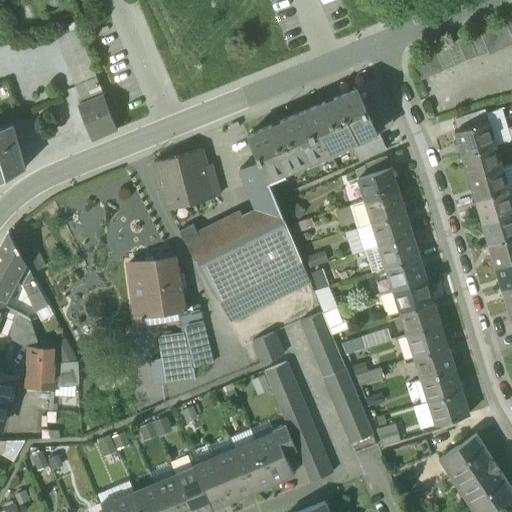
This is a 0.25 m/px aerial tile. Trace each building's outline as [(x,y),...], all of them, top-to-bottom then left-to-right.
[(490,55),(511,44),(511,35),(506,22),(481,34),(489,53),(490,55)] [(56,37),(75,86),(96,77),(77,30),(56,37)] [(422,80),(489,53),(481,34),(480,32),(413,59),(422,80)] [(75,86),(83,105),(104,96),(96,77),(75,86)] [(374,81),(357,89),(376,132),(379,131),(393,125),(374,81)] [(259,161),(268,180),(351,143),(376,133),(376,132),(357,89),(249,136),(259,161)] [(117,129),(104,96),(83,105),(82,105),(78,106),(92,140),(117,129)] [(486,113),(488,122),(489,122),(496,145),(511,140),(502,108),(486,113)] [(488,122),(486,113),(485,110),(454,119),(458,131),(488,122)] [(496,145),(489,122),(488,122),(458,131),(454,132),(461,155),(462,155),(496,145)] [(0,181),(26,168),(13,123),(0,127),(0,181)] [(387,151),(379,131),(376,132),(376,133),(351,143),(360,163),(387,151)] [(502,167),(496,145),(462,155),(469,177),(475,200),(509,190),(502,167)] [(154,162),(166,209),(220,195),(212,165),(206,166),(201,149),(154,162)] [(355,170),(358,178),(391,167),(388,156),(365,164),(355,170)] [(257,210),(270,240),(289,231),(275,199),(268,180),(259,161),(240,169),(257,210)] [(511,164),(502,167),(509,190),(511,188),(511,164)] [(358,178),(365,201),(398,190),(391,167),(358,178)] [(365,201),(372,223),(405,213),(398,190),(365,201)] [(511,213),(511,199),(509,190),(475,200),(482,222),(511,213)] [(372,223),(365,201),(350,206),(355,223),(357,228),(372,223)] [(340,228),(355,223),(350,206),(335,210),(340,228)] [(257,210),(201,237),(187,245),(203,273),(270,240),(257,210)] [(372,223),(379,245),(412,235),(405,213),(372,223)] [(511,237),(511,213),(482,222),(489,245),(511,237)] [(372,223),(357,228),(364,250),(379,245),(372,223)] [(180,232),(187,245),(201,237),(194,225),(180,232)] [(364,250),(357,228),(345,232),(352,254),(364,250)] [(203,273),(219,300),(300,261),(301,260),(289,231),(270,240),(203,273)] [(9,232),(0,247),(0,298),(5,302),(18,278),(26,263),(10,232),(9,232)] [(379,246),(386,268),(419,257),(412,235),(379,245),(379,246)] [(511,261),(511,237),(489,245),(495,267),(511,261)] [(37,245),(27,250),(37,272),(47,267),(37,245)] [(372,272),(386,268),(379,246),(365,250),(372,272)] [(325,250),(306,256),(310,268),(329,262),(325,250)] [(128,264),(135,317),(144,316),(156,314),(155,311),(171,308),(172,311),(177,310),(186,309),(186,308),(176,257),(128,264)] [(386,268),(393,290),(426,279),(419,257),(386,268)] [(309,283),(300,261),(219,300),(230,322),(309,283)] [(511,286),(511,261),(495,267),(502,289),(511,286)] [(18,278),(36,311),(48,305),(26,263),(18,278)] [(317,290),(329,286),(323,268),(311,272),(317,290)] [(393,290),(400,312),(433,302),(426,279),(393,290)] [(338,308),(329,286),(317,290),(313,291),(322,312),(322,313),(338,308)] [(511,310),(511,286),(502,289),(509,312),(511,310)] [(400,312),(407,334),(440,324),(433,302),(400,312)] [(54,316),(48,305),(36,311),(42,322),(54,316)] [(179,320),(182,333),(184,333),(189,355),(191,355),(195,379),(216,376),(198,306),(186,308),(186,309),(177,310),(179,320)] [(0,317),(0,332),(12,338),(17,313),(4,307),(0,317)] [(146,325),(179,320),(177,310),(172,311),(171,308),(155,311),(156,314),(144,316),(146,325)] [(342,318),(338,308),(322,313),(327,324),(332,335),(351,328),(348,320),(342,318)] [(300,322),(305,333),(327,324),(322,313),(322,312),(300,322)] [(12,339),(31,349),(31,347),(40,347),(31,320),(18,313),(17,313),(12,338),(12,339)] [(305,333),(309,344),(332,335),(327,324),(305,333)] [(407,334),(414,357),(448,346),(440,324),(407,334)] [(388,328),(362,337),(365,348),(392,340),(388,328)] [(257,353),(262,364),(284,355),(279,343),(274,332),(252,342),(257,353)] [(159,336),(162,359),(163,359),(189,355),(184,333),(182,333),(159,336)] [(309,344),(314,355),(336,346),(332,335),(309,344)] [(365,348),(362,337),(342,343),(345,354),(365,348)] [(55,363),(78,362),(66,338),(54,344),(55,347),(55,363)] [(314,355),(319,366),(341,357),(336,346),(314,355)] [(414,357),(421,379),(455,368),(448,346),(414,357)] [(29,386),(54,388),(54,384),(79,385),(78,362),(55,363),(55,347),(40,347),(31,347),(31,349),(29,386)] [(191,355),(189,355),(163,359),(162,359),(158,360),(162,384),(195,379),(191,355)] [(319,366),(323,377),(345,368),(341,357),(319,366)] [(150,361),(154,386),(162,384),(158,360),(150,361)] [(266,374),(269,382),(291,373),(287,362),(265,371),(266,374)] [(381,367),(356,375),(359,386),(385,378),(381,367)] [(323,377),(328,388),(350,379),(345,368),(323,377)] [(421,379),(428,401),(462,391),(455,368),(421,379)] [(98,378),(101,390),(125,384),(122,372),(98,378)] [(0,426),(0,427),(13,377),(0,373),(0,426)] [(272,390),(274,393),(296,384),(291,373),(269,382),(272,390)] [(269,382),(266,374),(252,380),(258,396),(272,390),(269,382)] [(328,388),(332,399),(355,390),(350,379),(328,388)] [(274,393),(278,404),(300,395),(296,384),(274,393)] [(332,399),(337,410),(359,401),(355,390),(332,399)] [(469,414),(462,391),(428,401),(436,424),(469,414)] [(278,404),(283,415),(305,406),(300,395),(278,404)] [(337,410),(342,421),(364,412),(359,401),(337,410)] [(436,424),(428,401),(413,406),(420,429),(436,424)] [(194,405),(181,410),(188,425),(200,420),(194,405)] [(287,424),(287,426),(310,417),(305,406),(283,415),(287,424)] [(342,421),(346,432),(368,423),(364,412),(342,421)] [(167,416),(153,422),(159,436),(173,430),(167,416)] [(287,426),(292,438),(314,428),(310,417),(287,426)] [(270,421),(251,429),(255,440),(274,432),(273,430),(270,421)] [(159,436),(153,422),(139,428),(145,442),(159,436)] [(373,434),(368,423),(346,432),(351,444),(373,434)] [(401,440),(396,423),(378,428),(383,446),(401,440)] [(286,453),(297,449),(292,438),(287,426),(287,424),(273,430),(274,432),(276,431),(286,453)] [(292,438),(297,449),(319,440),(314,428),(292,438)] [(251,429),(231,437),(235,448),(255,440),(251,429)] [(112,437),(112,438),(117,450),(131,445),(125,431),(112,437)] [(274,432),(255,440),(273,483),(294,474),(286,453),(276,431),(274,432)] [(472,505),(476,511),(487,511),(511,496),(511,489),(476,434),(441,457),(449,469),(448,470),(471,506),(472,505)] [(231,437),(210,446),(215,456),(235,448),(231,437)] [(117,450),(112,438),(99,443),(105,458),(118,452),(117,450)] [(253,491),(273,483),(255,440),(235,448),(253,491)] [(297,449),(301,460),(323,451),(319,440),(297,449)] [(14,462),(25,441),(2,442),(0,455),(14,462)] [(195,465),(215,456),(210,446),(190,454),(195,465)] [(233,499),(253,491),(235,448),(215,456),(233,499)] [(43,451),(32,455),(38,471),(50,467),(43,451)] [(301,460),(306,471),(328,462),(323,451),(301,460)] [(213,508),(233,499),(215,456),(195,465),(194,465),(195,466),(213,508)] [(333,473),(328,462),(306,471),(311,482),(333,473)] [(150,472),(155,483),(175,474),(170,464),(150,472)] [(206,511),(214,509),(213,508),(195,466),(175,474),(190,511),(206,511)] [(166,511),(190,511),(175,474),(155,483),(166,511)] [(111,488),(115,497),(116,499),(135,491),(130,480),(111,488)] [(143,511),(166,511),(155,483),(135,491),(143,511)] [(143,511),(135,491),(116,499),(114,500),(118,511),(143,511)] [(101,502),(104,511),(118,511),(114,500),(116,499),(115,497),(101,502)] [(88,508),(90,511),(104,511),(101,502),(88,508)] [(329,511),(325,502),(300,511),(329,511)] [(21,511),(17,503),(4,508),(5,511),(21,511)]
